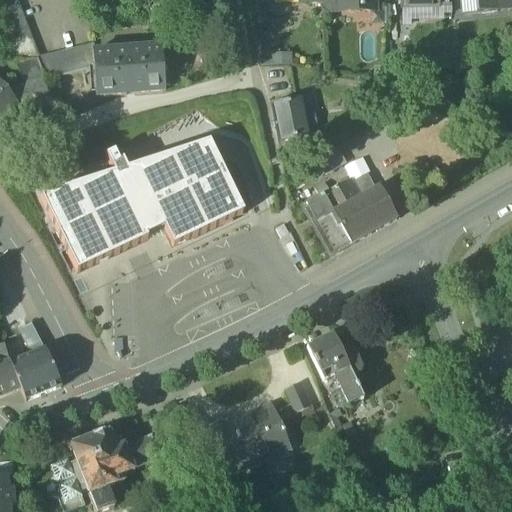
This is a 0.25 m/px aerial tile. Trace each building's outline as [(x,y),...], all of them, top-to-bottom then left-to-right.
[(0,0),(0,28),(13,66),(36,62),(36,61),(13,0),(0,0)] [(321,0),(322,8),(322,15),(336,15),(336,0),(321,0)] [(336,0),(336,15),(373,15),(373,0),(336,0)] [(400,0),(401,10),(436,10),(435,0),(400,0)] [(435,0),(436,10),(447,10),(447,0),(435,0)] [(473,0),(476,18),(496,16),(496,14),(494,0),(473,0)] [(494,0),(496,14),(508,13),(506,0),(494,0)] [(436,10),(401,10),(401,30),(410,30),(409,25),(442,24),(443,18),(450,18),(450,10),(447,10),(436,10)] [(92,47),(36,61),(36,62),(42,80),(43,84),(55,81),(93,71),(92,56),(93,56),(92,47)] [(165,96),(164,91),(162,66),(161,50),(93,56),(92,56),(93,71),(95,101),(165,96)] [(257,70),(291,70),(290,57),(271,57),(270,64),(257,65),(257,70)] [(13,66),(22,88),(42,80),(36,62),(13,66)] [(171,65),(162,66),(164,91),(173,90),(171,65)] [(22,88),(6,95),(22,113),(20,114),(32,136),(57,125),(43,84),(42,80),(22,88)] [(0,125),(2,128),(20,114),(22,113),(6,95),(0,86),(0,125)] [(310,140),(308,131),(305,119),(302,105),(271,111),(277,147),(310,140)] [(311,118),(305,119),(308,131),(314,130),(311,118)] [(40,198),(76,275),(147,241),(146,238),(163,230),(172,249),(243,215),(209,143),(127,170),(122,161),(118,163),(114,153),(105,158),(114,174),(40,198)] [(306,166),(315,182),(345,165),(336,150),(306,166)] [(368,173),(349,183),(359,202),(378,191),(368,173)] [(322,198),(332,216),(359,202),(349,183),(322,198)] [(378,191),(359,202),(332,216),(349,248),(395,223),(378,191)] [(328,259),(349,248),(332,216),(322,198),(301,209),(328,259)] [(24,345),(33,359),(43,354),(30,329),(20,334),(24,345)] [(332,381),(346,410),(353,406),(361,403),(350,381),(357,377),(359,372),(352,356),(346,354),(339,358),(330,340),(305,352),(321,386),(332,381)] [(3,352),(0,352),(0,359),(1,361),(0,361),(0,372),(2,372),(12,395),(18,392),(8,369),(6,360),(3,352)] [(22,363),(8,369),(18,392),(24,406),(59,391),(43,354),(33,359),(22,363)] [(0,399),(12,395),(2,372),(0,372),(0,399)] [(283,395),(294,419),(309,413),(298,389),(283,395)] [(269,409),(228,427),(230,433),(271,415),(269,409)] [(209,436),(229,482),(261,468),(259,464),(287,452),(271,415),(230,433),(228,427),(209,436)] [(171,433),(171,435),(175,444),(184,442),(179,426),(173,429),(172,430),(171,431),(171,433)] [(171,435),(153,442),(161,463),(167,460),(169,465),(191,456),(188,449),(179,453),(175,444),(171,435)] [(48,473),(54,487),(56,490),(58,489),(59,492),(57,493),(57,496),(62,511),(80,504),(78,499),(86,496),(92,511),(111,511),(105,495),(123,488),(121,482),(132,478),(132,476),(161,463),(153,442),(152,441),(123,453),(122,452),(114,455),(106,437),(69,453),(75,467),(67,471),(65,466),(48,473)] [(259,464),(261,468),(289,455),(287,452),(259,464)] [(0,511),(13,511),(12,494),(8,494),(7,482),(0,482),(0,511)]
